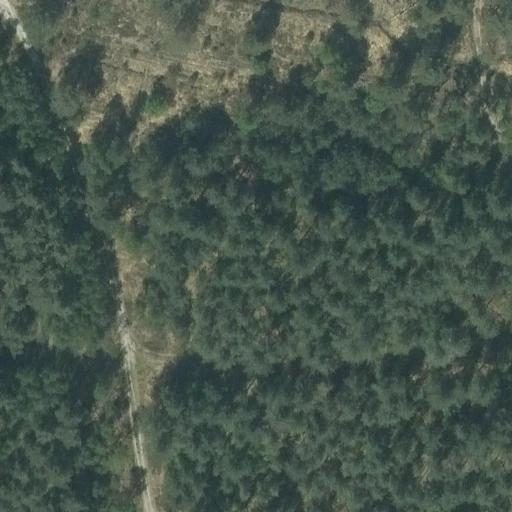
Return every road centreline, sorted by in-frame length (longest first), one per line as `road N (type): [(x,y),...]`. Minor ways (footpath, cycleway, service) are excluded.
road 1 (track): [(148,511),(97,215),(3,0)]
road 2 (track): [(511,147),(491,141),(484,114),(484,0)]
